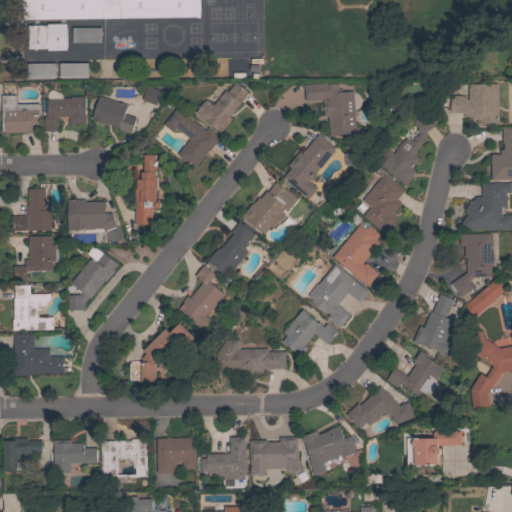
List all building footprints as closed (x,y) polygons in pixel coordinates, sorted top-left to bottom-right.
[(114,0),(114,6),(192,5),(193,31),(189,31),(189,30),(16,33),(16,8),(94,7),(94,6),(103,6),(103,0),(114,0)] [(60,63),(40,63),(40,62),(22,62),(21,38),(40,38),(40,37),(59,37),(60,63)] [(94,41),(94,56),(65,56),(65,41),(94,41)] [(49,91),(18,92),(18,77),(49,76),(49,91)] [(81,76),(81,91),(52,91),(52,76),(81,76)] [(498,123),(480,124),(480,121),(462,113),(449,112),(450,95),(465,96),(465,98),(467,100),(467,84),(497,83),(498,123)] [(220,120),(222,122),(211,136),(197,125),(196,126),(185,117),(196,103),(203,109),(215,94),(218,96),(226,86),(239,96),(220,120)] [(49,135),(36,135),(36,131),(35,131),(35,120),(37,120),(37,116),(38,116),(38,97),(40,94),(42,94),(45,94),(50,96),(51,97),(52,98),(52,100),(53,101),(53,102),(61,102),(61,100),(75,100),(75,118),(76,118),(76,126),(76,128),(60,128),(60,126),(59,126),(59,120),(49,120),(49,135)] [(349,147),(323,149),(321,129),(317,130),(316,112),(320,112),(319,109),(314,110),(314,113),(298,114),(297,99),(310,98),(310,97),(323,96),(323,101),(328,100),(328,103),(335,103),(335,108),(346,107),(349,147)] [(0,99),(7,99),(7,108),(29,107),(30,128),(23,128),(23,136),(0,136),(0,99)] [(118,108),(114,120),(125,124),(121,138),(109,134),(110,131),(82,122),(89,99),(118,108)] [(168,158),(180,142),(167,132),(163,136),(154,129),(166,112),(168,113),(169,112),(176,117),(175,119),(189,129),(189,128),(197,134),(198,133),(210,142),(200,154),(199,153),(185,172),(168,158)] [(372,170),(386,153),(385,152),(393,144),(394,144),(396,142),(401,146),(408,138),(408,139),(409,137),(406,134),(408,132),(403,125),(416,115),(426,129),(415,136),(417,138),(413,143),(415,144),(406,155),(407,155),(405,159),(409,162),(401,172),(406,175),(402,180),(403,181),(397,189),(395,188),(372,170)] [(490,154),(499,154),(499,149),(503,149),(503,142),(501,142),(501,128),(511,127),(511,178),(491,179),(490,154)] [(283,180),(280,178),(291,165),(293,166),(297,162),(298,162),(310,147),(328,162),(312,182),(311,181),(300,194),(309,201),(301,212),(275,191),(283,180)] [(125,199),(127,199),(127,189),(132,189),(131,182),(134,182),(134,165),(146,164),(146,186),(148,186),(149,199),(148,199),(148,211),(149,211),(150,212),(151,213),(151,214),(151,216),(150,217),(149,218),(148,218),(145,218),(145,220),(142,220),(142,234),(125,234),(125,199)] [(374,177),(395,194),(387,203),(392,207),(383,218),(388,222),(383,228),(386,230),(378,240),(353,219),(360,211),(351,204),(374,177)] [(461,224),(466,213),(464,212),(466,210),(464,209),(469,200),(471,201),(472,199),(473,200),(475,196),(481,196),(481,183),(510,183),(510,193),(505,193),(505,207),(501,207),(501,216),(504,216),(504,215),(511,215),(511,222),(511,223),(511,229),(471,230),(461,224)] [(238,232),(237,233),(233,229),(246,214),(247,215),(251,210),(252,211),(258,204),(259,205),(268,194),(280,204),(274,212),(281,217),(274,226),(278,229),(273,234),(272,233),(266,242),(263,239),(256,247),(238,232)] [(3,240),(2,225),(17,225),(17,215),(18,215),(18,199),(35,198),(36,220),(41,220),(41,240),(3,240)] [(58,210),(75,210),(75,212),(95,211),(96,223),(98,223),(98,224),(102,222),(107,236),(94,241),(93,238),(85,238),(85,239),(58,240),(58,210)] [(322,260),(353,223),(370,238),(366,243),(370,246),(353,266),(355,268),(356,266),(369,277),(358,290),(322,260)] [(223,280),(220,277),(215,283),(203,274),(202,275),(197,270),(208,257),(209,258),(211,256),(212,256),(222,243),(220,241),(228,231),(244,244),(239,250),(239,249),(236,253),(238,254),(234,258),(238,261),(223,280)] [(466,257),(464,257),(464,246),(459,246),(459,233),(490,234),(490,250),(492,250),(492,266),(490,266),(490,277),(473,276),(468,280),(473,287),(466,292),(470,298),(464,302),(451,283),(466,272),(466,257)] [(2,265),(2,276),(51,273),(50,236),(24,237),(25,264),(2,265)] [(41,258),(44,258),(45,275),(41,275),(42,283),(27,283),(27,284),(17,284),(17,294),(3,294),(3,279),(13,279),(13,273),(18,272),(18,250),(41,249),(41,258)] [(87,262),(92,267),(92,266),(107,277),(103,283),(104,284),(95,295),(94,294),(80,312),(79,311),(74,317),(74,324),(57,323),(58,308),(67,308),(69,306),(66,304),(67,302),(60,296),(87,262)] [(325,268),(358,295),(349,306),(338,296),(328,308),(340,319),(330,331),(318,321),(320,318),(317,315),(315,316),(301,305),(302,303),(298,300),(325,268)] [(201,315),(200,315),(197,319),(202,323),(192,334),(185,328),(186,326),(169,312),(174,307),(173,306),(178,300),(180,302),(193,286),(185,279),(194,269),(206,278),(201,284),(203,285),(202,287),(215,298),(201,315)] [(473,317),(464,305),(494,279),(496,282),(498,280),(503,285),(500,287),(504,291),(473,317)] [(430,311),(431,311),(439,294),(453,300),(447,313),(446,312),(444,317),(452,320),(448,329),(449,330),(445,341),(451,344),(446,356),(437,352),(437,351),(421,344),(421,345),(412,342),(419,326),(423,327),(430,311)] [(2,343),(2,333),(3,333),(3,312),(4,312),(3,298),(19,298),(19,307),(39,307),(39,314),(35,314),(35,319),(27,319),(27,331),(43,331),(43,343),(2,343)] [(298,352),(290,361),(285,357),(286,356),(272,345),(277,339),(273,336),(292,312),(298,317),(297,319),(308,327),(309,326),(314,330),(317,326),(327,334),(317,347),(304,337),(295,349),(298,352)] [(156,332),(160,336),(170,326),(186,342),(165,363),(157,355),(146,366),(145,365),(143,367),(148,367),(147,385),(132,385),(132,384),(120,384),(121,367),(132,367),(132,361),(137,357),(134,354),(156,332)] [(499,348),(511,345),(511,370),(499,373),(487,393),(488,406),(472,408),(469,389),(480,373),(485,377),(492,365),(472,352),(468,333),(482,330),(483,338),(499,348)] [(64,375),(64,357),(45,357),(45,349),(33,349),(33,334),(9,334),(9,352),(15,351),(15,375),(64,375)] [(258,352),(258,355),(275,355),(276,372),(251,373),(251,375),(226,376),(226,373),(218,374),(217,342),(230,342),(230,352),(258,352)] [(23,348),(23,362),(39,362),(39,369),(54,370),(53,386),(23,386),(23,389),(2,388),(3,347),(23,348)] [(403,385),(402,386),(399,384),(396,388),(385,380),(394,367),(406,376),(414,365),(412,363),(414,359),(413,359),(417,353),(418,354),(420,350),(426,355),(425,356),(438,365),(438,364),(444,368),(435,381),(439,383),(429,397),(422,392),(419,397),(403,385)] [(379,386),(399,405),(408,402),(414,417),(395,425),(392,416),(389,413),(388,415),(384,412),(376,419),(368,426),(365,422),(359,429),(345,414),(357,403),(360,405),(379,386)] [(308,460),(309,459),(303,441),(302,441),(301,436),(314,432),(315,434),(317,433),(317,434),(329,431),(328,429),(338,425),(343,438),(350,436),(356,453),(341,458),(340,454),(338,455),(337,458),(335,459),(332,458),(322,462),(325,471),(313,475),(308,460)] [(460,431),(460,445),(437,445),(437,446),(439,448),(439,464),(413,465),(413,446),(411,445),(411,442),(412,440),(416,440),(416,438),(432,438),(432,431),(460,431)] [(229,453),(229,436),(245,436),(246,473),(244,473),(244,479),(223,479),(223,476),(206,476),(206,472),(200,472),(200,458),(206,458),(206,454),(229,453)] [(195,437),(196,469),(182,469),(182,462),(176,462),(176,473),(157,473),(156,438),(195,437)] [(249,440),(266,440),(266,442),(279,442),(279,437),(297,437),(297,459),(303,469),(292,475),(290,470),(287,472),(284,468),(277,468),(278,470),(277,473),(275,474),(273,474),(270,473),(269,470),(270,468),(265,468),(266,475),(250,475),(249,440)] [(3,440),(16,440),(16,438),(26,438),(27,440),(41,440),(42,451),(40,451),(40,452),(34,452),(34,451),(31,451),(31,459),(27,459),(27,462),(17,462),(17,471),(3,471),(3,440)] [(131,440),(131,438),(147,438),(147,477),(101,477),(101,440),(131,440)] [(70,440),(71,442),(74,442),(74,443),(84,443),(84,448),(96,447),(96,462),(70,463),(70,472),(53,473),(53,461),(54,461),(53,445),(52,445),(52,440),(70,440)] [(49,470),(49,490),(34,489),(35,470),(49,470)] [(152,499),(152,509),(146,509),(146,511),(130,511),(130,509),(129,509),(129,496),(138,496),(138,499),(152,499)]
